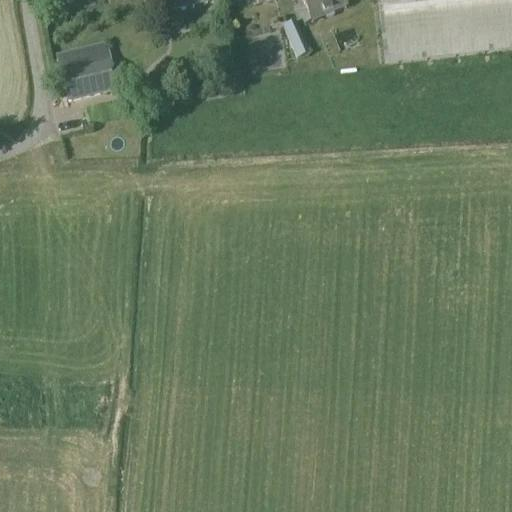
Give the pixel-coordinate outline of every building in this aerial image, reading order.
[(155,0),(160,19),(211,6),(209,0),(155,0)] [(300,0),(312,24),(347,8),(343,0),(300,0)] [(511,0),(377,0),(386,66),(511,50),(511,0)] [(294,25),(283,30),(298,62),(309,57),(294,25)] [(116,91),(105,46),(57,58),(68,103),(116,91)]
